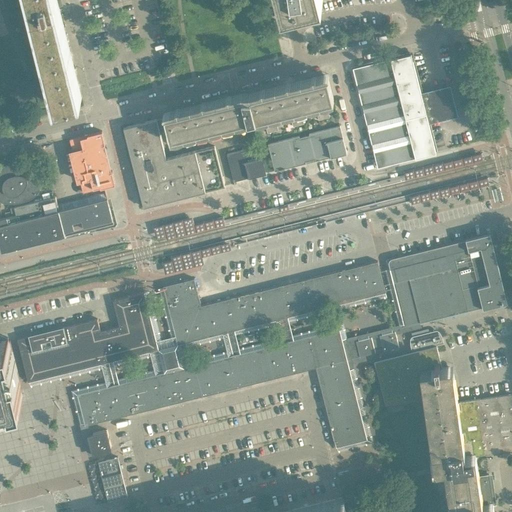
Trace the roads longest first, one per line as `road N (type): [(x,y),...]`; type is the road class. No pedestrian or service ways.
road 1 (residential): [(101,114),(338,55)]
road 2 (residential): [(170,511),(329,471)]
road 3 (residential): [(213,206),(364,166)]
